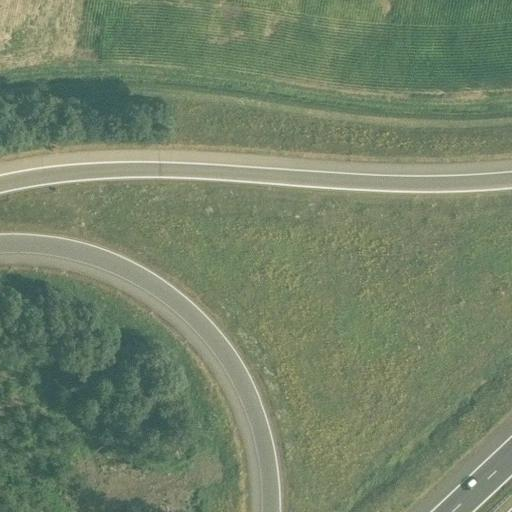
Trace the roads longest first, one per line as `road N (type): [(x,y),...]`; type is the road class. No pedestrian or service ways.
road 1 (motorway): [(511,182),(400,186),(148,172),(0,187)]
road 2 (motorway): [(0,246),(32,246),(132,275),(207,332),(260,429),(269,511)]
